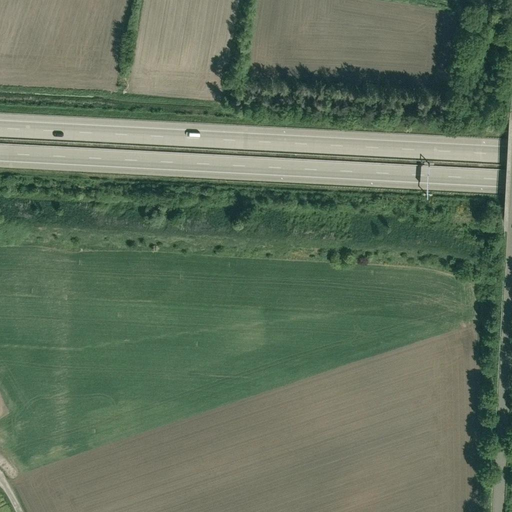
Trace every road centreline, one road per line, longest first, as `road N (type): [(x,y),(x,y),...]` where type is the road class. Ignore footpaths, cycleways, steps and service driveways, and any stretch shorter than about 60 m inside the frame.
road 1 (motorway): [(511,153),(0,125)]
road 2 (motorway): [(0,155),(511,182)]
road 3 (residential): [(511,283),(499,511)]
